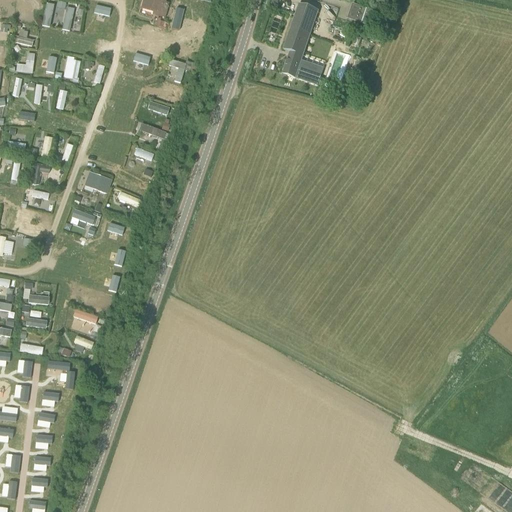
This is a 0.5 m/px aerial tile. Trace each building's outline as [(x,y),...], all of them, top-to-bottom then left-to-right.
[(20,0),(20,22),(29,22),(29,0),(20,0)] [(196,0),(196,15),(210,15),(211,0),(196,0)] [(44,29),(52,30),(57,5),(49,4),(44,29)] [(322,74),(299,66),(318,11),(300,5),(284,51),(291,53),(283,75),(318,87),(322,74)] [(353,5),(348,20),(369,26),(374,12),(353,5)] [(73,34),(78,9),(60,6),(58,14),(67,15),(64,33),(73,34)] [(272,19),(263,43),(270,46),(279,21),(272,19)] [(200,51),(204,24),(181,21),(180,29),(186,30),(185,40),(191,40),(190,50),(200,51)] [(144,39),(163,43),(165,32),(146,28),(144,39)] [(35,49),(36,42),(19,38),(18,46),(35,49)] [(0,70),(7,70),(8,48),(0,47),(0,70)] [(28,66),(19,66),(19,74),(36,74),(36,55),(28,55),(28,66)] [(155,65),(156,59),(136,56),(135,62),(155,65)] [(67,78),(79,81),(83,62),(71,59),(67,78)] [(63,80),(63,76),(61,76),(61,61),(53,61),(52,79),(63,80)] [(174,67),(173,66),(173,75),(179,76),(178,85),(187,86),(190,63),(175,62),(174,67)] [(96,84),(104,87),(109,69),(101,66),(96,84)] [(16,100),(23,100),(24,80),(17,80),(16,100)] [(166,84),(162,97),(176,101),(179,87),(166,84)] [(37,105),(45,105),(46,87),(38,87),(37,105)] [(68,91),(60,90),(57,108),(64,110),(68,91)] [(20,109),(12,109),(12,119),(20,119),(20,109)] [(163,112),(160,119),(169,122),(171,115),(163,112)] [(167,142),(170,133),(145,125),(142,134),(167,142)] [(28,153),(29,145),(11,143),(10,151),(28,153)] [(71,164),(76,147),(70,145),(64,162),(71,164)] [(137,158),(156,164),(159,156),(140,150),(137,158)] [(17,163),(14,182),(21,183),(24,164),(17,163)] [(34,166),(35,186),(52,186),(51,165),(34,166)] [(87,186),(109,196),(115,184),(93,174),(87,186)] [(29,200),(50,201),(51,191),(29,190),(29,200)] [(16,209),(8,231),(16,234),(24,212),(16,209)] [(111,224),(110,233),(131,237),(133,228),(111,224)] [(47,234),(25,226),(22,234),(44,242),(47,234)] [(96,264),(118,271),(120,264),(99,257),(96,264)] [(109,287),(113,278),(97,270),(95,275),(99,277),(97,281),(109,287)] [(0,289),(13,290),(14,281),(0,279),(0,289)] [(33,294),(40,295),(42,287),(35,285),(33,294)] [(89,294),(88,301),(107,304),(108,296),(89,294)] [(45,316),(46,309),(50,309),(50,297),(32,296),(32,315),(45,316)] [(0,314),(15,315),(15,308),(4,308),(4,303),(0,303),(0,314)] [(105,320),(85,314),(82,324),(94,327),(92,335),(100,337),(105,320)] [(29,329),(48,332),(50,322),(31,319),(29,329)] [(0,331),(0,341),(13,343),(14,334),(0,331)] [(92,350),(93,344),(76,340),(75,346),(92,350)] [(23,354),(45,359),(47,350),(24,345),(23,354)] [(18,381),(32,384),(34,369),(21,366),(18,381)] [(51,371),(51,378),(70,380),(71,372),(51,371)] [(0,433),(21,434),(21,425),(1,425),(0,433)] [(35,432),(35,438),(47,438),(47,444),(55,445),(55,433),(35,432)] [(489,441),(485,452),(495,456),(499,445),(489,441)] [(33,456),(31,464),(48,467),(49,459),(33,456)] [(0,457),(0,466),(16,468),(17,460),(0,457)] [(478,511),(497,511),(484,503),(478,511)]
